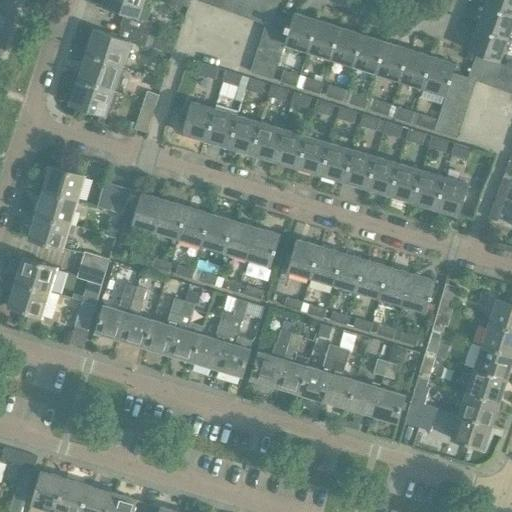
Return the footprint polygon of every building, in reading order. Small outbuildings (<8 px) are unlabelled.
[(175,44),(157,38),(160,29),(158,28),(158,26),(151,24),(151,23),(147,22),(151,9),(145,8),(147,0),(102,0),(100,7),(124,15),(120,26),(175,44)] [(221,0),(208,0),(207,4),(218,8),(221,0)] [(234,0),(221,0),(218,8),(229,13),(234,0)] [(234,0),(229,13),(241,17),(247,0),(234,0)] [(247,0),(241,17),(252,21),(260,0),(247,0)] [(272,3),(264,0),(260,0),(252,21),(264,25),(272,3)] [(511,0),(484,0),(483,6),(511,15),(511,0)] [(474,28),(506,39),(511,23),(511,15),(483,6),(474,28)] [(283,45),(307,53),(318,18),(294,10),(293,13),(287,33),(283,45)] [(330,60),(341,25),(318,18),(307,53),(330,60)] [(352,67),(363,33),(341,25),(330,60),(352,67)] [(171,54),(175,44),(120,26),(116,38),(93,30),(85,56),(120,67),(128,43),(143,48),(144,46),(152,48),(152,47),(171,54)] [(283,45),(287,33),(264,26),(260,38),(283,45)] [(475,54),(498,61),(506,39),(474,28),(466,50),(475,54)] [(375,74),(386,41),(363,33),(352,67),(375,74)] [(279,56),(283,45),(260,38),(257,49),(279,56)] [(398,81),(408,48),(386,41),(375,74),(398,81)] [(421,88),(431,56),(408,48),(398,81),(421,88)] [(276,68),(279,56),(257,49),(253,61),(276,68)] [(467,77),(474,80),(490,86),(498,63),(497,63),(498,61),(475,54),(467,77)] [(120,67),(85,56),(76,81),(112,92),(120,67)] [(447,85),(451,73),(454,64),(431,56),(421,88),(444,96),(447,85)] [(276,68),(253,61),(250,73),(272,80),(276,68)] [(510,67),(498,63),(490,86),(501,90),(510,67)] [(199,74),(214,79),(218,69),(202,64),(199,74)] [(511,68),(510,67),(501,90),(511,94),(511,68)] [(245,89),(248,78),(225,71),(218,95),(235,100),(239,87),(245,89)] [(283,71),(280,82),(296,87),(299,76),(283,71)] [(451,73),(447,85),(470,92),(474,80),(467,77),(451,73)] [(248,78),(245,89),(261,94),(264,83),(248,78)] [(303,89),(318,94),(322,83),(306,78),(303,89)] [(112,92),(76,81),(68,106),(103,117),(112,92)] [(271,85),(268,96),(284,101),(287,90),(271,85)] [(326,97),(342,102),(346,90),(330,85),(326,97)] [(467,103),(470,92),(447,85),(444,96),(443,96),(467,103)] [(141,102),(154,106),(158,95),(145,90),(141,102)] [(294,92),(290,103),(307,109),(310,98),(294,92)] [(348,104),(364,109),(368,97),(352,92),(348,104)] [(463,115),(467,103),(443,96),(440,108),(463,115)] [(317,100),(313,111),(330,116),(333,105),(317,100)] [(371,112),(387,116),(391,105),(375,100),(371,112)] [(154,106),(141,102),(133,130),(145,134),(154,106)] [(204,140),(214,109),(190,102),(180,133),(204,140)] [(339,107),(336,118),(353,123),(356,112),(339,107)] [(395,119),(410,124),(413,112),(398,107),(395,119)] [(459,127),(463,115),(440,108),(436,119),(459,127)] [(214,109),(204,140),(227,147),(237,116),(214,109)] [(382,132),(385,121),(362,114),(359,125),(382,132)] [(432,131),(436,119),(422,115),(418,127),(432,131)] [(250,154),(259,123),(237,116),(227,147),(250,154)] [(259,123),(250,154),(273,161),(285,121),(275,118),(273,127),(259,123)] [(436,119),(432,131),(455,138),(459,127),(436,119)] [(285,121),(273,161),(296,168),(305,137),(283,130),(286,121),(285,121)] [(385,121),(382,132),(399,138),(402,126),(385,121)] [(408,128),(405,140),(421,145),(425,134),(408,128)] [(431,136),(427,147),(438,150),(445,153),(448,141),(431,136)] [(305,137),(296,168),(319,175),(328,144),(305,137)] [(454,143),(450,154),(467,160),(466,162),(474,165),(478,150),(454,143)] [(328,144),(319,175),(342,182),(351,151),(328,144)] [(351,151),(342,182),(365,189),(374,158),(351,151)] [(374,158),(365,189),(387,196),(397,164),(374,158)] [(397,164),(387,196),(410,203),(420,171),(397,164)] [(43,191),(77,201),(85,176),(50,166),(43,191)] [(497,193),(506,196),(511,180),(511,170),(506,168),(497,193)] [(420,171),(410,203),(433,210),(443,178),(420,171)] [(443,178),(433,210),(457,217),(458,215),(470,219),(479,189),(443,178)] [(110,211),(118,186),(105,182),(97,207),(110,211)] [(118,186),(110,211),(123,215),(131,190),(118,186)] [(36,214),(70,225),(77,201),(43,191),(36,214)] [(506,196),(497,193),(488,218),(497,222),(506,196)] [(155,232),(164,201),(141,194),(131,225),(155,232)] [(178,239),(187,207),(164,201),(155,232),(178,239)] [(201,246),(210,214),(187,207),(178,239),(201,246)] [(70,225),(36,214),(29,239),(63,249),(70,225)] [(223,253),(233,221),(210,214),(201,246),(223,253)] [(246,260),(256,228),(233,221),(223,253),(246,260)] [(256,228),(246,260),(270,267),(279,235),(256,228)] [(309,279),(319,247),(295,239),(285,271),(309,279)] [(332,285),(342,253),(319,247),(309,279),(332,285)] [(145,265),(148,256),(132,251),(129,261),(145,265)] [(81,265),(106,272),(110,259),(85,252),(81,265)] [(355,292),(365,260),(342,253),(332,285),(355,292)] [(16,282),(59,295),(49,292),(57,267),(23,257),(16,282)] [(169,272),(171,263),(155,258),(153,267),(169,272)] [(378,299),(388,267),(365,260),(355,292),(378,299)] [(106,272),(81,265),(77,277),(102,285),(106,272)] [(192,279),(195,270),(178,265),(175,274),(192,279)] [(401,306),(411,274),(388,267),(378,299),(401,306)] [(215,286),(218,277),(201,272),(198,281),(215,286)] [(411,274),(401,306),(425,313),(434,281),(411,274)] [(238,293),(241,284),(224,279),(221,288),(238,293)] [(59,295),(16,282),(8,307),(29,313),(24,328),(38,332),(42,316),(52,319),(59,295)] [(120,340),(136,287),(126,284),(118,310),(103,306),(95,333),(120,340)] [(437,312),(451,316),(459,288),(446,284),(437,312)] [(261,300),(264,291),(247,286),(244,295),(261,300)] [(136,287),(120,340),(144,347),(152,320),(139,316),(147,290),(136,287)] [(152,320),(144,347),(169,354),(184,301),(174,298),(166,324),(152,320)] [(300,312),(303,302),(287,298),(284,307),(300,312)] [(488,324),(511,331),(511,305),(495,300),(488,324)] [(184,301),(169,354),(193,362),(201,335),(187,331),(195,304),(184,301)] [(89,331),(96,306),(82,302),(74,327),(89,331)] [(323,318),(326,309),(310,304),(307,313),(323,318)] [(233,316),(217,369),(241,376),(249,349),(252,341),(238,337),(243,319),(245,313),(245,312),(235,309),(233,316)] [(346,325),(349,316),(333,311),(330,320),(346,325)] [(201,335),(193,362),(217,369),(233,316),(222,312),(214,339),(201,335)] [(432,331),(442,335),(444,326),(448,327),(451,316),(437,312),(432,331)] [(369,332),(372,323),(357,319),(354,328),(369,332)] [(480,347),(511,357),(511,331),(488,324),(480,347)] [(393,339),(395,330),(379,325),(376,334),(393,339)] [(275,386),(291,333),(281,330),(273,356),(258,352),(250,379),(275,386)] [(425,355),(435,358),(442,335),(432,331),(425,355)] [(416,346),(418,337),(402,332),(399,341),(416,346)] [(291,333),(275,386),(299,393),(307,367),(310,358),(296,354),(302,336),(291,333)] [(348,408),(356,381),(342,377),(354,337),(343,334),(339,348),(323,401),(348,408)] [(323,401),(339,348),(329,345),(322,371),(307,367),(299,393),(323,401)] [(473,370),(505,380),(511,359),(511,357),(480,347),(473,370)] [(418,378),(428,381),(435,358),(425,355),(418,378)] [(383,376),(387,362),(377,359),(373,373),(383,376)] [(387,362),(383,376),(394,380),(398,365),(387,362)] [(466,393),(498,403),(505,380),(473,370),(466,393)] [(428,381),(418,378),(412,397),(425,401),(429,388),(426,387),(428,381)] [(356,381),(348,408),(372,415),(380,388),(356,381)] [(380,388),(372,415),(396,422),(404,396),(380,388)] [(498,403),(466,393),(458,416),(491,427),(498,403)] [(425,401),(412,397),(404,424),(417,428),(422,413),(430,415),(433,407),(424,404),(425,401)] [(491,427),(458,416),(451,440),(483,450),(491,427)] [(16,489),(27,492),(34,469),(22,466),(16,489)] [(55,510),(65,477),(40,470),(31,503),(55,510)] [(65,477),(55,510),(60,511),(80,511),(88,484),(65,477)] [(88,484),(80,511),(106,511),(112,492),(88,484)] [(21,511),(27,492),(16,489),(8,511),(21,511)] [(145,511),(134,508),(136,499),(112,492),(106,511),(145,511)]
